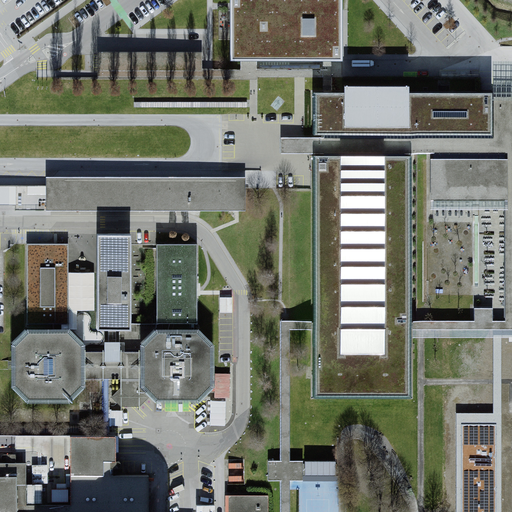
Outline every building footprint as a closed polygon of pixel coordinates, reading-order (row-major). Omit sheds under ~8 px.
[(338,0),(226,0),(227,55),(314,55),(314,89),(338,89),(338,0)] [(491,98),(491,90),(338,89),(314,89),(314,132),(490,133),(491,98)] [(314,136),(281,135),(281,151),(313,152),(314,136)] [(407,339),(407,157),(314,157),(314,190),(314,321),(314,332),(314,394),(407,394),(407,339)] [(506,206),(507,158),(431,157),(430,215),(472,216),(472,206),(506,206)] [(245,191),(245,175),(44,174),(44,212),(183,213),(245,212),(245,191)] [(0,204),(15,204),(15,183),(0,182),(0,204)] [(44,185),(17,184),(16,203),(43,204),(44,185)] [(130,233),(95,233),(94,328),(107,328),(116,328),(129,328),(130,233)] [(196,242),(156,241),(156,321),(195,322),(196,242)] [(67,243),(26,243),(26,325),(67,325),(67,243)] [(413,335),(511,335),(511,318),(493,318),(493,305),(474,305),(474,318),(412,318),(413,335)] [(67,325),(26,325),(8,341),(8,384),(24,400),(69,400),(82,387),(82,377),(83,350),(83,340),(67,325)] [(210,344),(195,327),(155,328),(139,342),(139,351),(139,382),(149,395),(155,397),(196,397),(210,384),(210,373),(210,344)] [(107,328),(107,351),(116,351),(116,328),(107,328)] [(107,351),(83,350),(82,377),(102,377),(108,377),(120,377),(120,386),(110,396),(119,405),(139,405),(139,382),(139,351),(116,351),(107,351)] [(0,511),(269,511),(270,495),(225,495),(224,511),(147,511),(148,472),(112,472),(112,466),(117,466),(119,465),(120,463),(119,461),(117,459),(114,459),(114,434),(108,434),(103,434),(68,434),(68,501),(24,501),(24,460),(0,460),(0,511)] [(336,459),(304,459),(304,478),(336,479),(336,459)] [(214,511),(215,503),(195,502),(194,511),(214,511)]
